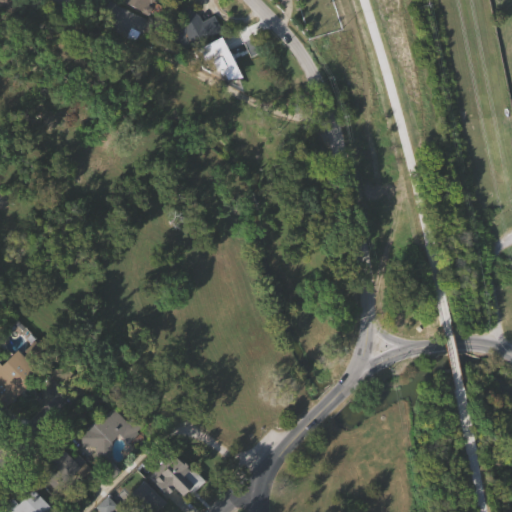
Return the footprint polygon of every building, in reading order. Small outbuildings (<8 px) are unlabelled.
[(19,0),(21,1),(17,11),(0,5),(0,0),(19,0)] [(108,0),(115,5),(144,19),(138,32),(130,28),(124,38),(103,28),(107,21),(103,19),(104,16),(101,14),(108,0)] [(154,0),(148,7),(145,12),(120,0),(154,0)] [(144,0),(160,16),(169,7),(164,3),(167,0),(174,0),(178,3),(174,7),(182,16),(194,5),(188,0),(144,0)] [(511,0),(492,0),(505,12),(511,5),(511,0)] [(197,15),(201,22),(213,16),(220,31),(198,43),(193,37),(190,38),(184,49),(166,39),(186,8),(197,15)] [(132,57),(143,62),(149,49),(110,31),(103,46),(109,49),(105,56),(127,67),(132,57)] [(223,39),(225,45),(227,44),(241,75),(225,82),(216,61),(200,68),(193,52),(223,39)] [(223,61),(215,45),(201,52),(197,43),(169,57),(181,81),(223,61)] [(205,77),(215,100),(220,97),(226,113),(243,106),(227,68),(205,77)] [(32,340),(47,355),(32,370),(37,375),(6,406),(0,399),(0,362),(14,349),(18,353),(32,340)] [(1,396),(0,394),(0,426),(7,433),(39,400),(17,379),(1,396)] [(112,408),(135,435),(126,443),(117,434),(110,441),(110,460),(97,460),(97,457),(94,457),(94,446),(80,446),(80,429),(85,429),(95,419),(112,408)] [(82,459),(81,476),(96,476),(96,484),(103,496),(108,499),(112,506),(118,502),(112,493),(113,472),(118,464),(130,473),(137,473),(137,461),(142,455),(122,441),(119,436),(82,459)] [(58,447),(70,460),(75,455),(91,471),(83,480),(73,471),(55,491),(52,489),(53,487),(47,481),(53,474),(42,463),(58,447)] [(196,479),(179,496),(174,491),(165,499),(151,484),(160,476),(153,469),(170,452),(196,479)] [(79,483),(73,489),(61,478),(49,491),(69,510),(87,491),(79,483)] [(153,511),(125,511),(117,504),(142,480),(163,502),(153,511)] [(201,511),(202,511),(176,482),(150,507),(154,511),(201,511)] [(30,489),(49,508),(45,511),(5,511),(1,508),(11,498),(16,503),(30,489)]
